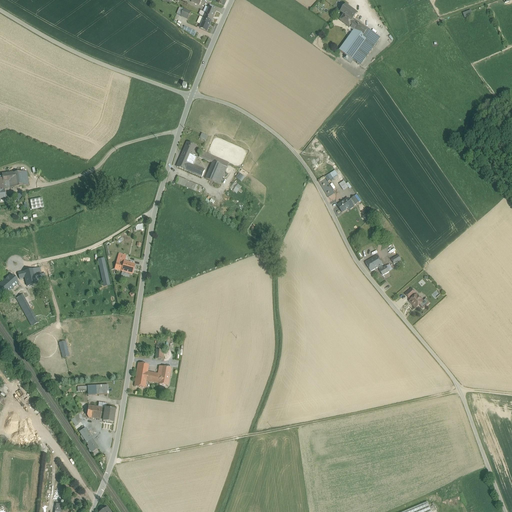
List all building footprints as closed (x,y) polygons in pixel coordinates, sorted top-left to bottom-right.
[(352,11),(346,6),(342,13),(344,15),(344,14),(348,17),(352,11)] [(216,11),(209,8),(207,12),(207,13),(204,19),(212,22),(216,11)] [(191,12),(184,10),(181,17),(188,19),(191,12)] [(204,19),(207,13),(203,12),(201,11),(198,16),(204,19)] [(352,11),(348,17),(344,14),(344,15),(340,21),(349,28),(354,21),(352,20),(357,14),(352,11)] [(204,19),(200,29),(207,32),(212,22),(204,19)] [(368,30),(356,21),(355,22),(354,21),(349,28),(354,31),(339,51),(352,60),(366,40),(363,37),(368,30)] [(368,29),(368,30),(363,37),(366,40),(352,60),(360,66),(380,38),(368,29)] [(197,147),(187,143),(180,160),(193,165),(196,158),(193,156),(197,147)] [(229,163),(202,152),(199,158),(213,163),(206,180),(220,185),(229,163)] [(193,165),(180,160),(177,167),(202,178),(205,171),(205,170),(193,165)] [(335,171),(322,180),(325,184),(338,175),(335,171)] [(26,172),(2,175),(2,179),(0,178),(0,188),(4,188),(28,186),(26,172)] [(239,173),(235,177),(242,182),(245,177),(239,173)] [(198,186),(178,178),(176,182),(196,192),(198,186)] [(339,184),(343,190),(350,186),(348,182),(346,184),(344,181),(339,184)] [(230,188),(236,194),(242,187),(235,182),(230,188)] [(31,210),(43,208),(42,198),(30,200),(31,210)] [(348,199),(338,207),(342,213),(350,207),(351,209),(354,207),(348,199)] [(377,256),(366,263),(371,272),(378,268),(382,265),(377,256)] [(398,256),(391,260),(394,265),(401,260),(398,256)] [(124,262),(123,265),(121,271),(121,272),(132,274),(134,265),(124,262)] [(123,265),(117,263),(115,269),(121,271),(123,265)] [(386,267),(383,268),(382,265),(378,268),(380,270),(379,270),(383,276),(389,272),(386,267)] [(39,268),(18,273),(19,279),(25,278),(27,287),(46,282),(44,274),(40,275),(39,268)] [(121,273),(121,271),(115,269),(114,269),(113,274),(120,276),(124,277),(125,274),(121,273)] [(11,275),(0,285),(0,290),(4,295),(18,283),(11,275)] [(416,294),(411,289),(405,295),(410,299),(416,294)] [(38,323),(22,295),(17,298),(32,326),(38,323)] [(417,295),(410,302),(416,308),(419,305),(423,309),(430,303),(426,299),(423,301),(420,298),(420,299),(417,295)] [(62,358),(70,356),(65,340),(58,342),(62,358)] [(164,341),(156,341),(155,349),(156,349),(155,359),(163,360),(164,350),(163,350),(164,341)] [(149,364),(137,363),(136,375),(157,378),(158,373),(148,372),(149,364)] [(170,369),(159,367),(158,373),(157,378),(159,379),(159,383),(159,384),(168,385),(170,369)] [(157,378),(136,375),(134,386),(145,388),(146,382),(159,383),(159,379),(157,378)] [(108,386),(87,387),(88,391),(88,395),(109,394),(108,386)] [(115,410),(106,409),(107,404),(99,403),(98,407),(102,408),(100,420),(103,421),(103,422),(113,423),(115,410)] [(98,408),(88,406),(87,416),(88,418),(100,420),(102,408),(98,407),(98,408)] [(91,439),(85,429),(79,433),(86,443),(89,446),(88,447),(91,452),(97,448),(94,443),(93,443),(91,439)] [(431,511),(427,502),(404,511),(431,511)]
